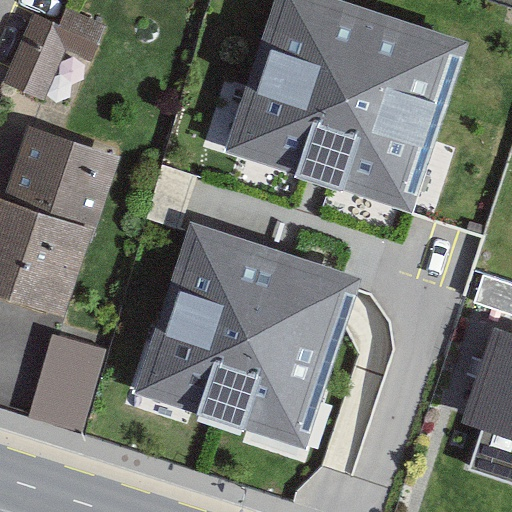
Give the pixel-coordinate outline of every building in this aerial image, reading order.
[(282,0),(253,89),(234,146),(322,176),(407,204),(429,139),(459,47),(372,18),(317,0),(282,0)] [(59,25),(34,14),(10,68),(3,84),(42,101),(64,49),(90,61),(105,27),(66,10),(59,25)] [(0,283),(68,308),(114,164),(34,137),(9,213),(0,209),(0,283)] [(280,259),(190,229),(189,234),(158,328),(137,391),(193,410),(201,412),(219,418),(244,427),(248,428),(304,446),(323,388),(343,328),(349,308),(355,291),(357,284),(280,259)] [(511,283),(483,274),(474,302),(511,314),(511,283)] [(511,337),(496,332),(466,425),(483,431),(471,470),(511,482),(511,337)] [(106,350),(53,335),(36,393),(29,417),(82,433),(106,350)]
